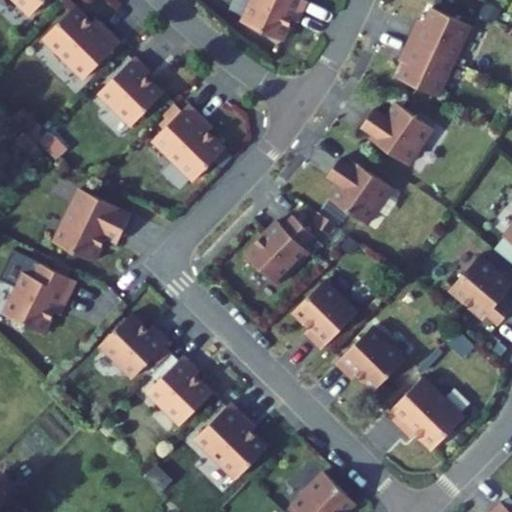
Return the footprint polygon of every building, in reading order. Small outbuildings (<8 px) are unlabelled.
[(3,0),(12,8),(20,0),(3,0)] [(66,71),(103,35),(83,15),(78,20),(74,16),(58,0),(55,0),(25,31),(66,71)] [(284,9),(288,0),(231,0),(224,15),(264,34),(275,12),(277,6),(284,9)] [(437,55),(454,20),(413,1),(406,16),(403,22),(397,19),(390,33),(437,55)] [(281,15),(284,9),(277,6),(275,12),(281,15)] [(78,20),(83,15),(79,11),(74,16),(78,20)] [(400,13),(397,19),(403,22),(406,16),(400,13)] [(437,55),(390,33),(384,47),(390,50),(387,56),(380,71),(420,90),(437,55)] [(390,50),(384,47),(381,53),(387,56),(390,50)] [(128,60),(117,49),(80,85),(113,118),(145,86),(128,70),(123,65),(128,60)] [(133,65),(128,60),(123,65),(128,70),(133,65)] [(190,115),(171,96),(134,132),(175,173),(207,142),(190,124),(185,120),(190,115)] [(356,103),(344,119),(357,127),(353,133),(390,158),(415,121),(379,96),(368,111),(356,103)] [(195,119),(190,115),(185,120),(190,124),(195,119)] [(334,160),(322,152),(310,168),(322,177),(312,192),(349,218),(374,181),(338,155),(334,160)] [(35,234),(75,253),(86,231),(75,225),(78,218),(90,194),(61,180),(35,234)] [(511,196),(485,230),(511,251),(511,196)] [(296,228),(274,206),(263,217),(254,227),(249,222),(226,245),(258,277),(290,244),(285,239),(296,228)] [(258,213),(249,222),(254,227),(263,217),(258,213)] [(78,218),(75,225),(86,231),(89,224),(78,218)] [(471,307),(482,317),(496,303),(485,292),(498,279),(466,247),(435,279),(467,311),(471,307)] [(44,301),(58,273),(22,256),(15,269),(5,264),(0,273),(0,313),(24,326),(35,304),(38,298),(44,301)] [(291,330),(302,341),(338,305),(305,272),(274,304),(291,321),(295,325),(291,330)] [(41,307),(44,301),(38,298),(35,304),(41,307)] [(114,369),(150,332),(139,321),(134,326),(129,322),(112,305),(81,336),(114,369)] [(134,326),(139,321),(134,317),(129,322),(134,326)] [(352,319),(316,356),(327,367),(332,362),(337,366),(354,384),(385,352),(352,319)] [(286,326),(291,330),(295,325),(291,321),(286,326)] [(176,358),(164,347),(128,383),(161,416),(192,385),(175,367),(171,363),(176,358)] [(180,362),(176,358),(171,363),(175,367),(180,362)] [(332,362),(327,367),(332,371),(337,366),(332,362)] [(403,369),(367,406),(386,425),(391,420),(395,425),(413,442),(444,410),(403,369)] [(231,413),(212,393),(175,430),(216,471),(248,439),(231,422),(226,418),(231,413)] [(236,417),(231,413),(226,418),(231,422),(236,417)] [(391,420),(386,425),(391,429),(395,425),(391,420)] [(271,497),(286,511),(318,511),(319,511),(336,495),(304,463),(271,497)]
